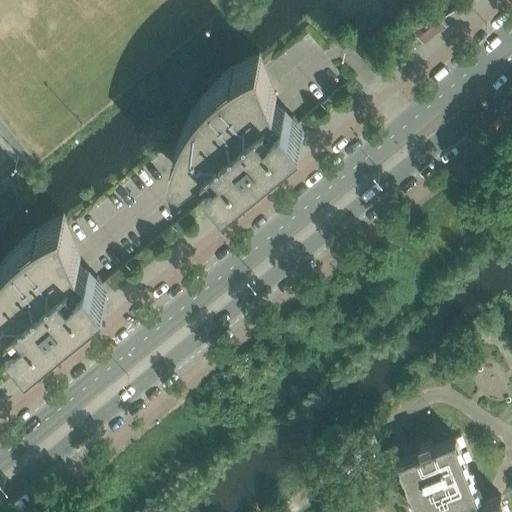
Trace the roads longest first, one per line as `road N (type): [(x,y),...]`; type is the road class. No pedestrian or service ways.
road 1 (secondary): [(511,27),(407,123),(0,456)]
road 2 (secondary): [(0,502),(511,82)]
